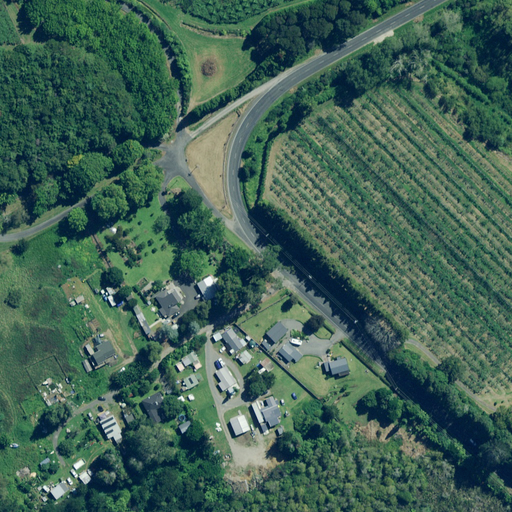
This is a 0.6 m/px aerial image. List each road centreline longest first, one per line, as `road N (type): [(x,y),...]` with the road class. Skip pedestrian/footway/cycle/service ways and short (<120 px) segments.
road 1 (secondary): [(511,483),(365,357),(254,237),(235,194),(239,141),(264,103),(437,0)]
road 2 (unknown): [(180,155),(127,165),(0,231)]
road 3 (unknown): [(185,140),(167,136),(173,83),(159,37),(114,0)]
road 4 (unknown): [(313,68),(279,75),(185,140)]
